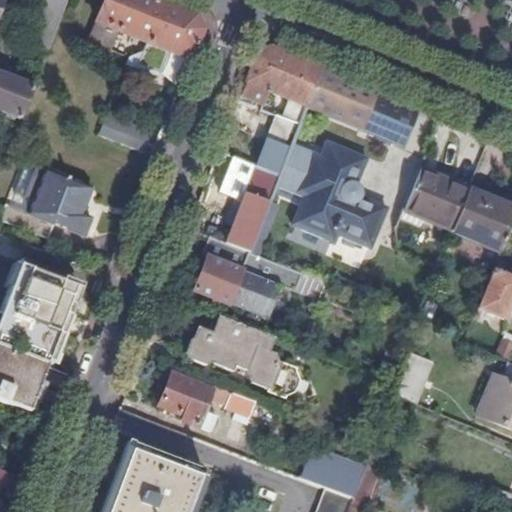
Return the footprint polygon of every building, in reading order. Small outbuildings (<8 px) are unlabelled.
[(41,0),(25,44),(48,53),(68,2),(62,0),(41,0)] [(154,46),(169,7),(151,0),(105,0),(87,42),(110,51),(118,32),(147,44),(154,46)] [(154,46),(190,60),(201,32),(195,18),(183,13),(169,7),(154,46)] [(304,108),(319,71),(311,66),(270,49),(256,55),(240,96),(253,102),(262,105),(260,110),(276,117),(225,246),(248,254),(267,204),(298,124),(284,119),(290,102),(298,106),(297,111),(302,114),(304,108)] [(304,108),(402,148),(417,110),(388,98),(319,71),(304,108)] [(0,110),(22,118),(34,89),(0,76),(0,110)] [(253,102),(240,96),(237,101),(251,107),(253,102)] [(152,133),(106,114),(98,135),(144,154),(152,133)] [(363,161),(323,145),(318,160),(309,157),(294,196),(302,199),(291,228),(330,243),(333,235),(370,249),(385,210),(358,199),(357,192),(353,188),(363,161)] [(469,191),(418,170),(417,172),(401,211),(452,231),(469,191)] [(4,206),(0,216),(0,223),(46,242),(52,227),(82,239),(90,221),(81,217),(91,191),(45,172),(28,215),(4,206)] [(511,209),(469,191),(452,231),(451,233),(500,253),(511,224),(511,209)] [(248,254),(225,246),(213,241),(193,292),(229,305),(232,297),(237,299),(239,290),(235,289),(242,272),(271,282),(277,266),(248,254)] [(21,263),(0,317),(0,351),(45,369),(78,285),(21,263)] [(511,279),(492,272),(473,319),(477,321),(481,312),(503,321),(511,300),(511,299),(511,279)] [(275,341),(219,320),(210,343),(195,337),(189,354),(193,364),(206,368),(213,365),(215,368),(232,375),(234,369),(247,375),(250,381),(263,386),(265,392),(287,400),(294,397),(299,382),(296,375),(278,368),(278,366),(273,358),(269,357),(275,341)] [(511,346),(502,342),(495,358),(507,363),(509,364),(511,356),(511,346)] [(0,404),(27,415),(45,369),(0,351),(0,404)] [(434,363),(409,354),(396,388),(393,395),(417,406),(434,363)] [(511,365),(509,364),(507,363),(500,380),(494,377),(477,417),(511,431),(511,365)] [(255,404),(212,388),(210,391),(171,377),(159,408),(184,418),(183,422),(211,433),(216,418),(204,413),(209,399),(225,406),(224,410),(235,414),(232,421),(246,427),(255,404)] [(263,386),(250,381),(252,387),(265,392),(263,386)] [(185,511),(201,472),(131,446),(106,511),(185,511)] [(312,449),(300,479),(327,490),(353,500),(365,469),(312,449)] [(0,488),(20,498),(26,483),(0,473),(0,488)] [(511,511),(511,496),(492,488),(485,504),(498,509),(503,511),(511,511)] [(348,511),(353,500),(327,490),(318,511),(348,511)]
